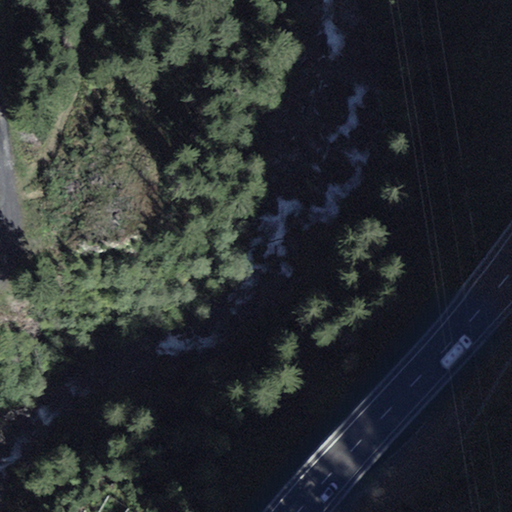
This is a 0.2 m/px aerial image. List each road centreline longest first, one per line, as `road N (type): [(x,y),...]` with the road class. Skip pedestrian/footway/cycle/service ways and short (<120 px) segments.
road 1 (primary): [(298,511),(511,270)]
road 2 (track): [(0,124),(9,197),(0,255)]
